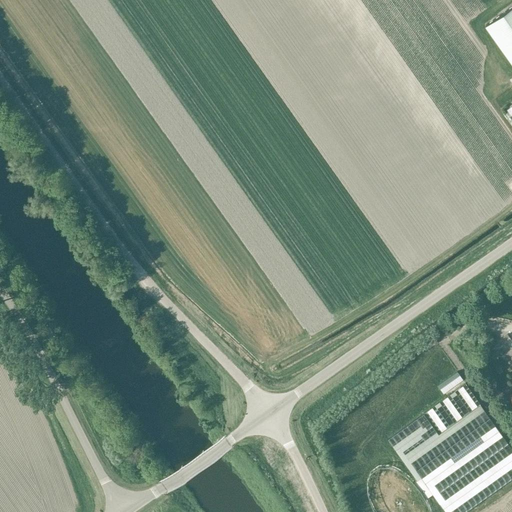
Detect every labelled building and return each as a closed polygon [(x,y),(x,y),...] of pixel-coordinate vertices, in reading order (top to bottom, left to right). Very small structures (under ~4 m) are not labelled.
[(511,5),(486,25),(511,61),(511,5)] [(437,343),(434,338),(427,342),(430,348),(437,343)] [(470,411),(481,403),(466,382),(455,390),(470,411)] [(454,422),(465,414),(451,393),(440,401),(454,422)] [(439,433),(450,425),(435,404),(424,412),(439,433)] [(414,481),(425,498),(433,492),(447,511),(463,511),(511,479),(511,447),(490,416),(416,469),(422,476),(414,481)]
